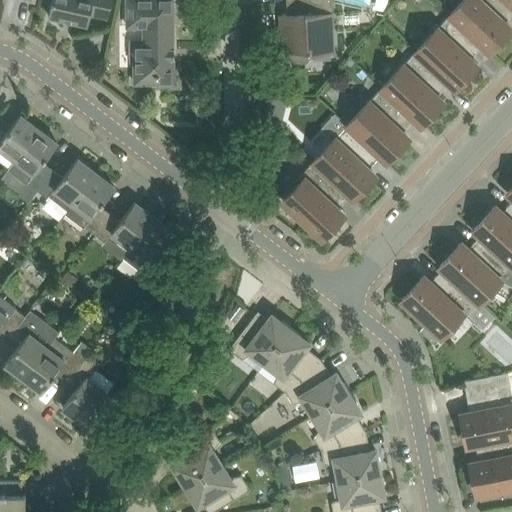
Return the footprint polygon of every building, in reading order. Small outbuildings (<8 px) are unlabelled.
[(52,0),(49,16),(52,17),(52,19),(64,22),(64,20),(88,25),(91,14),(108,18),(111,0),(52,0)] [(161,83),(161,86),(177,86),(177,69),(174,69),(173,0),(126,0),(127,26),(144,26),(144,59),(135,59),(135,83),(161,83)] [(292,0),(293,14),(287,14),(282,14),(284,50),(290,49),(291,56),(296,61),(306,60),(311,55),(311,52),(332,51),(331,12),(328,12),(327,2),(330,2),(330,0),(292,0)] [(511,2),(509,0),(463,0),(451,14),(490,50),(511,29),(504,22),(511,14),(511,2)] [(451,14),(417,50),(456,87),(477,65),(470,59),(483,45),(490,51),(490,50),(451,14)] [(417,50),(383,87),(422,124),(443,102),(436,96),(449,81),(456,88),(456,87),(417,50)] [(351,60),(342,69),(346,72),(355,63),(351,60)] [(383,87),(349,123),(388,160),(409,138),(402,132),(415,118),(422,124),(383,87)] [(196,124),(196,103),(167,102),(166,123),(196,124)] [(280,118),(267,106),(267,117),(278,127),(280,118)] [(0,146),(16,158),(39,129),(20,114),(6,133),(0,128),(0,146)] [(349,123),(315,160),(354,197),(375,175),(368,169),(381,155),(388,161),(388,160),(349,123)] [(27,182),(37,190),(53,169),(43,161),(57,143),(39,129),(16,158),(8,169),(26,183),(27,182)] [(53,169),(37,190),(48,198),(47,199),(65,213),(66,212),(96,172),(77,158),(63,176),(53,169)] [(354,197),(315,160),(300,176),(303,179),(283,200),(323,237),(344,215),(337,209),(351,194),(354,197)] [(66,212),(84,226),(95,233),(110,213),(101,205),(115,187),(96,172),(66,212)] [(495,206),(475,228),(511,262),(511,194),(509,191),(508,192),(511,195),(511,201),(502,212),(495,206)] [(112,232),(130,246),(153,216),(135,202),(120,220),(110,213),(95,233),(105,241),(112,232)] [(130,246),(122,257),(138,269),(136,272),(134,274),(137,276),(147,284),(160,294),(161,294),(164,287),(170,274),(160,267),(168,257),(158,249),(172,230),(153,216),(130,246)] [(461,243),(440,265),(444,268),(480,302),(500,281),(511,286),(511,262),(475,228),(474,229),(481,235),(468,249),(461,243)] [(21,232),(18,236),(18,240),(21,243),(26,243),(29,240),(29,235),(25,232),(21,232)] [(423,276),(402,298),(417,312),(427,322),(420,330),(434,343),(442,335),(462,314),(463,315),(466,317),(479,302),(480,302),(444,268),(443,268),(437,275),(430,282),(423,276)] [(69,271),(63,278),(73,285),(78,278),(69,271)] [(0,329),(10,336),(26,316),(16,308),(16,307),(0,294),(0,329)] [(236,304),(227,316),(234,321),(243,309),(236,304)] [(20,344),(6,363),(24,377),(55,337),(60,331),(31,309),(26,316),(10,336),(20,344)] [(144,314),(136,333),(149,338),(156,319),(144,314)] [(253,352),(265,362),(292,327),(284,320),(283,322),(272,314),(266,322),(256,314),(230,349),(243,359),(253,352)] [(277,384),(286,390),(318,361),(304,350),(310,342),(299,334),(300,333),(292,327),(265,362),(278,371),(277,384)] [(74,351),(55,337),(24,377),(43,391),(57,372),(67,380),(83,359),(73,352),(74,351)] [(83,359),(67,380),(77,387),(63,406),(84,422),(107,392),(89,378),(101,362),(88,353),(83,359)] [(305,400),(313,414),(350,391),(345,382),(343,383),(336,372),(328,377),(318,361),(286,390),(286,391),(294,403),(305,400)] [(461,414),(467,443),(476,442),(511,434),(511,392),(510,383),(497,386),(495,376),(508,373),(508,372),(464,380),(469,406),(473,405),(475,411),(461,414)] [(315,436),(322,448),(363,432),(353,417),(361,412),(354,401),(356,400),(350,391),(313,414),(322,427),(315,436)] [(179,418),(176,419),(177,421),(183,432),(194,426),(187,413),(179,418)] [(179,477),(185,486),(222,463),(214,449),(221,440),(212,426),(175,449),(182,460),(174,465),(181,477),(179,477)] [(336,464),(339,480),(382,472),(380,461),(378,462),(376,449),(366,451),(363,432),(322,448),(322,449),(325,462),(336,464)] [(480,461),(471,463),(476,493),(511,486),(511,434),(476,442),(480,461)] [(222,463),(185,486),(190,495),(192,494),(198,505),(207,500),(213,511),(251,488),(242,474),(231,476),(222,463)] [(287,464),(276,468),(280,492),(292,490),(287,464)] [(332,501),(334,511),(365,511),(378,510),(375,497),(385,495),(382,482),(384,482),(382,472),(339,480),(342,496),(332,501)] [(26,511),(26,494),(22,494),(22,479),(0,479),(0,511),(26,511)]
